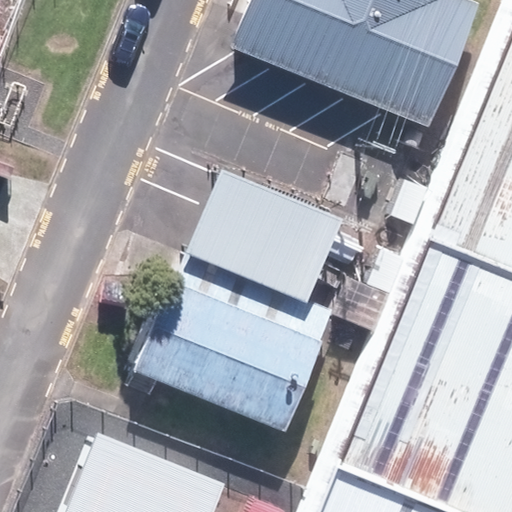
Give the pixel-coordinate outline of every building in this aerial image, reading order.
[(242,0),(220,59),(419,136),(471,2),(467,0),(242,0)] [(511,0),(509,0),(501,21),(511,25),(511,0)] [(511,25),(501,21),(415,243),(511,280),(511,25)] [(200,170),(168,253),(292,300),(324,218),(200,170)] [(511,511),(511,280),(415,243),(325,472),(430,511),(511,511)] [(292,300),(168,253),(121,373),(277,432),(323,312),(292,300)] [(191,511),(202,482),(75,434),(44,511),(191,511)] [(430,511),(325,472),(309,511),(430,511)]
